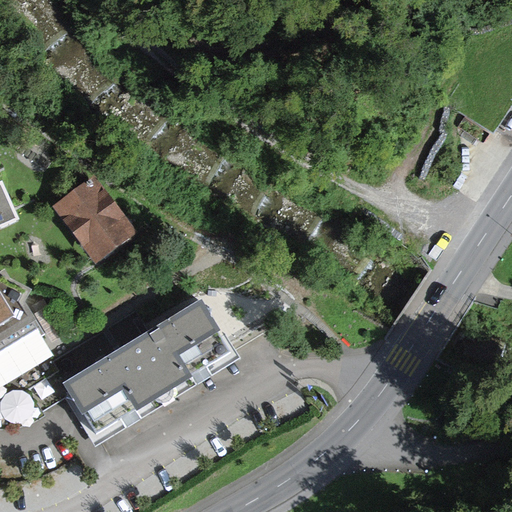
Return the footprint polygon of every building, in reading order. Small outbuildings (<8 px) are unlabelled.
[(461,92),(496,118),(511,95),(511,43),(502,36),(461,92)] [(87,171),(45,200),(86,254),(130,223),(87,171)] [(0,218),(13,212),(0,183),(0,218)] [(0,344),(31,326),(0,268),(0,344)] [(97,436),(230,345),(195,294),(56,381),(97,436)]
